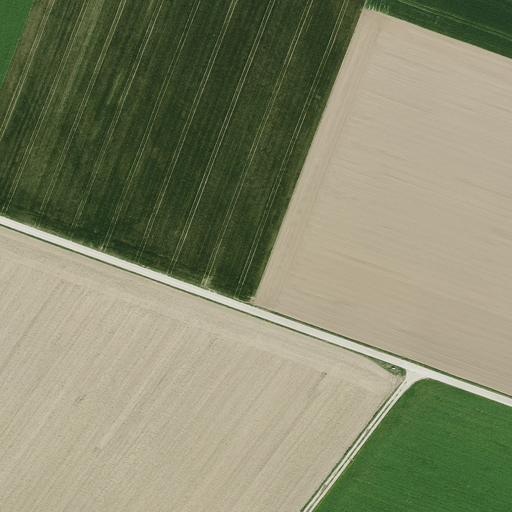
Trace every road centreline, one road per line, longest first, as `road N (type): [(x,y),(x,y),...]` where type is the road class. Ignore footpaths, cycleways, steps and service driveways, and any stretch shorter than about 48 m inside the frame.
road 1 (track): [(511,406),(0,221)]
road 2 (track): [(310,511),(419,372)]
